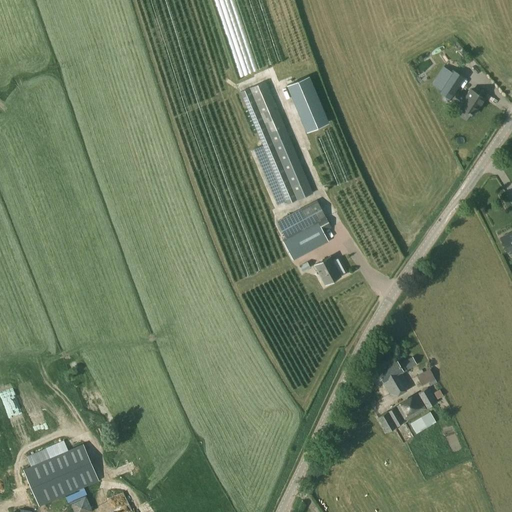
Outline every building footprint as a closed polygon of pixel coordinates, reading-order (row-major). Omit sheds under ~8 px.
[(240,76),(257,70),(255,64),(238,70),(240,76)] [(309,76),(287,85),(306,131),(328,122),(309,76)] [(266,81),(240,91),(241,94),(263,146),(270,162),(260,166),(267,182),(277,205),(286,201),(287,204),(297,200),(313,193),(289,135),(266,81)] [(439,93),(451,100),(457,88),(446,81),(439,93)] [(484,98),(471,90),(465,99),(456,93),(452,99),(461,105),(460,106),(473,114),(484,98)] [(289,217),(278,223),(285,237),(286,239),(292,236),(318,222),(326,218),(325,215),(318,202),(289,217)] [(286,239),(283,241),(293,260),(302,255),(328,241),(323,232),(331,227),(326,218),(318,222),(292,236),(286,239)] [(511,231),(500,238),(507,252),(511,249),(511,231)] [(325,284),(340,276),(340,275),(345,272),(338,258),(332,261),(330,257),(315,265),(325,284)] [(299,266),(302,272),(310,267),(307,261),(299,266)] [(402,363),(406,370),(417,364),(413,357),(402,363)] [(397,361),(377,372),(384,384),(390,395),(408,384),(401,374),(404,372),(406,371),(406,370),(402,363),(399,365),(397,361)] [(417,375),(422,386),(435,379),(430,368),(417,375)] [(418,393),(427,408),(437,403),(428,387),(418,393)] [(433,393),(436,399),(443,396),(440,390),(433,393)] [(394,406),(387,411),(395,427),(404,423),(404,422),(426,409),(417,394),(394,407),(394,406)] [(7,415),(18,440),(48,426),(36,402),(7,415)] [(377,417),(386,433),(395,427),(387,411),(377,417)] [(416,432),(426,426),(421,417),(410,423),(416,432)] [(23,470),(39,507),(99,481),(90,462),(83,444),(23,470)] [(82,493),(68,502),(74,511),(85,511),(92,508),(82,493)]
